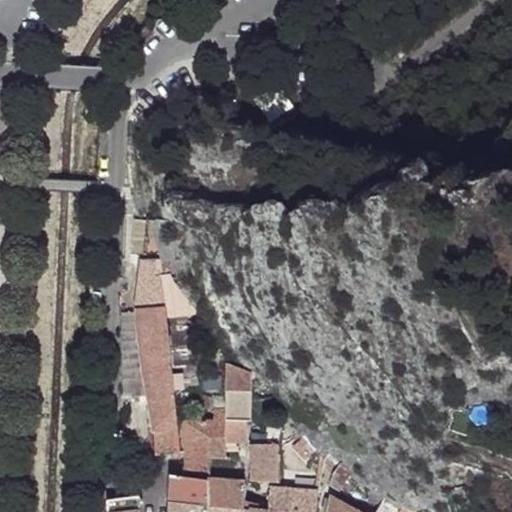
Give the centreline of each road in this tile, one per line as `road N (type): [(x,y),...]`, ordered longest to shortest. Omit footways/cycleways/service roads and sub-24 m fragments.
road 1 (unclassified): [(104,511),(105,262),(118,80)]
road 2 (unclassified): [(191,41),(265,107),(300,108),(367,91),(493,0)]
